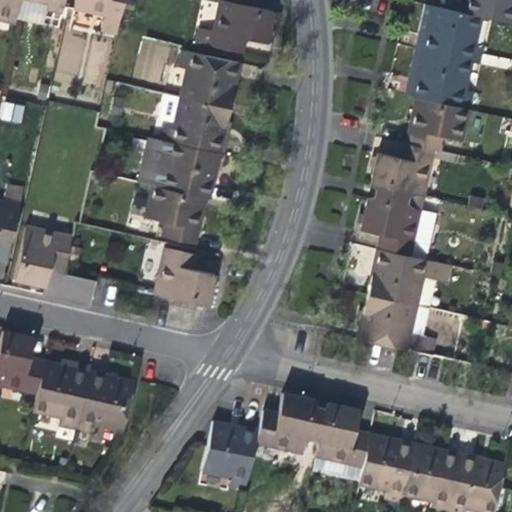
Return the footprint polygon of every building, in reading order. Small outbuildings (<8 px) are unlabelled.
[(0,0),(0,16),(14,19),(18,2),(17,0),(0,0)] [(17,0),(18,2),(45,7),(43,14),(59,18),(63,0),(17,0)] [(114,37),(122,0),(74,0),(72,12),(102,20),(99,34),(114,37)] [(511,0),(466,0),(463,15),(481,19),(511,25),(511,0)] [(264,12),(242,7),(222,2),(215,1),(208,32),(196,29),(193,44),(236,54),(240,39),(258,42),(261,28),(264,12)] [(475,46),(481,19),(463,15),(430,8),(425,31),(420,54),(471,65),(477,66),(481,48),(475,46)] [(184,71),(178,99),(226,110),(231,87),(236,65),(181,52),(177,69),(184,71)] [(410,98),(420,54),(415,53),(411,71),(405,97),(410,98)] [(464,92),(471,65),(420,54),(410,98),(416,99),(467,110),(471,94),(464,92)] [(226,110),(178,99),(172,125),(165,123),(161,141),(168,143),(216,154),(221,129),(226,110)] [(460,142),(467,110),(416,99),(411,120),(405,146),(432,152),(437,153),(441,138),(460,142)] [(0,108),(0,119),(20,124),(24,107),(2,101),(0,108)] [(213,172),(216,154),(168,143),(161,173),(154,171),(150,188),(208,200),(213,172)] [(422,198),(432,152),(405,146),(399,145),(397,158),(378,153),(376,164),(371,187),(422,198)] [(1,204),(0,203),(0,236),(9,239),(18,200),(21,186),(6,183),(1,204)] [(441,203),(422,198),(371,187),(363,219),(360,230),(379,234),(376,250),(426,261),(441,203)] [(195,224),(201,199),(150,188),(146,205),(166,209),(160,238),(190,245),(195,224)] [(64,266),(70,237),(24,227),(13,276),(45,283),(46,278),(50,262),(64,266)] [(189,256),(160,249),(149,295),(199,306),(204,281),(205,275),(185,271),(189,256)] [(365,297),(415,308),(422,278),(445,283),(450,266),(426,261),(376,250),(372,268),(365,297)] [(415,308),(365,297),(361,315),(355,342),(429,359),(433,342),(422,339),(428,311),(415,308)] [(0,330),(0,385),(34,393),(41,359),(25,356),(30,337),(19,335),(0,331),(0,330)] [(59,363),(87,369),(88,362),(74,359),(60,356),(59,363)] [(55,422),(74,426),(87,369),(59,363),(41,359),(34,393),(31,409),(56,414),(55,422)] [(112,374),(87,369),(74,426),(92,430),(94,423),(122,429),(133,379),(112,374)] [(261,412),(256,433),(253,445),(299,455),(302,441),(317,444),(324,411),(310,408),(311,403),(297,400),(279,396),(275,415),(261,412)] [(314,458),(359,468),(366,437),(351,434),(355,412),(348,411),(325,406),(324,411),(317,444),(314,458)] [(208,451),(204,450),(198,474),(226,480),(224,487),(242,492),(253,445),(256,433),(231,427),(215,424),(208,451)] [(209,425),(204,450),(208,451),(215,424),(211,424),(209,425)] [(366,437),(359,468),(356,485),(386,491),(384,500),(400,503),(402,495),(413,447),(385,441),(366,437)] [(431,451),(413,447),(402,495),(432,501),(430,509),(439,511),(446,511),(459,457),(431,451)] [(481,461),(459,457),(446,511),(463,511),(465,509),(480,511),(493,511),(498,490),(504,466),(481,461)]
